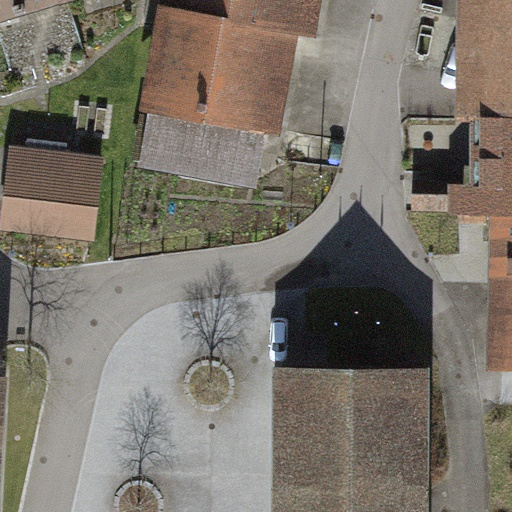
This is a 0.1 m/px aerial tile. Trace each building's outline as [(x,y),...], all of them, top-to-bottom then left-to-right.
[(0,0),(0,10),(30,0),(0,0)] [(169,0),(149,101),(269,125),(293,0),(169,0)] [(511,0),(455,0),(455,192),(488,192),(487,377),(511,376),(511,0)] [(13,152),(5,223),(76,232),(84,160),(13,152)] [(284,376),(283,511),(419,511),(420,376),(284,376)]
